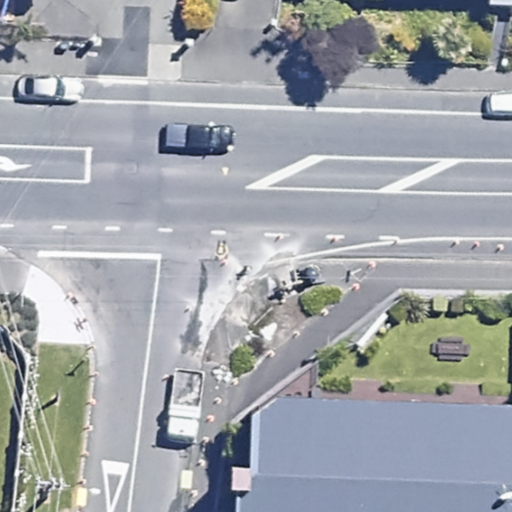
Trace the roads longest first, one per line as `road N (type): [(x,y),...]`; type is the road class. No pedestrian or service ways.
road 1 (tertiary): [(511,175),(168,172)]
road 2 (residential): [(168,172),(123,511)]
road 3 (tertiary): [(168,172),(0,167)]
